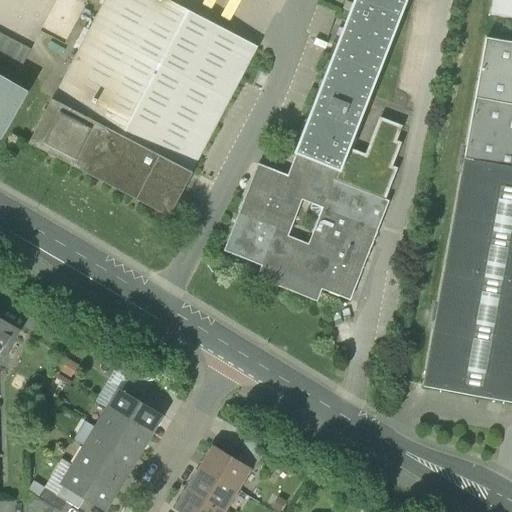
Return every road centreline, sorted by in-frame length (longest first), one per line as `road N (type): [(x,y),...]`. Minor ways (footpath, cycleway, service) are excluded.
road 1 (tertiary): [(511,509),(244,359)]
road 2 (tertiary): [(244,359),(0,210)]
road 3 (residential): [(244,359),(137,511)]
